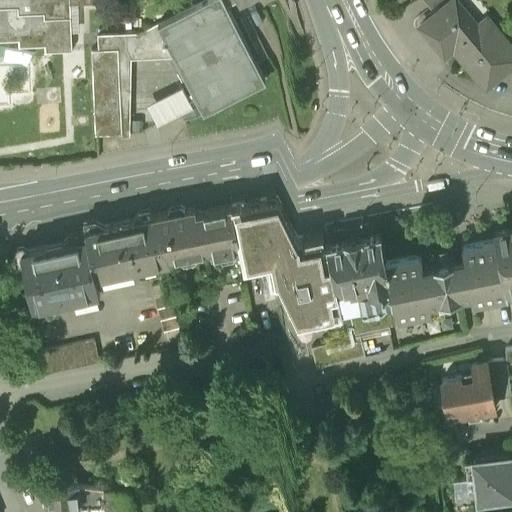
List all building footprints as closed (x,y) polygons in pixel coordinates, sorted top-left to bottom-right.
[(215,0),(230,29),(217,35),(224,49),(286,17),(284,14),(286,12),(287,11),(287,9),(287,8),(287,6),(286,4),(285,2),(283,1),(282,1),(280,0),(278,1),(277,0),(215,0)] [(463,12),(467,8),(459,0),(447,0),(434,12),(419,24),(444,54),(453,46),(482,80),(496,68),(500,73),(511,62),(511,53),(503,43),(507,40),(504,35),(487,15),(479,22),(474,26),(463,12)] [(423,0),(434,12),(447,0),(423,0)] [(479,22),(467,8),(463,12),(474,26),(479,22)] [(14,91),(40,91),(40,97),(68,96),(66,56),(71,56),(71,49),(94,48),(93,22),(0,24),(0,85),(14,85),(14,91)] [(217,35),(135,76),(94,78),(95,93),(88,93),(92,179),(128,178),(129,103),(174,102),(201,155),(262,124),(224,49),(217,35)] [(503,43),(511,53),(511,45),(507,40),(503,43)] [(496,68),(482,80),(485,85),(500,73),(496,68)] [(178,133),(143,151),(153,172),(189,154),(178,133)] [(462,246),(464,258),(471,295),(473,304),(508,297),(507,291),(511,289),(511,225),(511,226),(511,228),(494,231),(496,239),(462,246)] [(352,331),(398,320),(397,317),(385,261),(380,234),(328,244),(328,243),(324,244),(322,236),(302,240),(302,237),(296,238),(313,321),(341,315),(345,336),(311,345),(316,365),(365,353),(360,333),(353,334),(352,331)] [(313,321),(296,238),(229,252),(237,293),(242,315),(265,310),(269,330),(313,321)] [(148,263),(166,303),(208,295),(208,299),(237,293),(229,252),(191,259),(190,252),(148,260),(148,263)] [(420,254),(385,261),(397,317),(432,311),(430,303),(459,297),(452,261),(423,267),(420,254)] [(464,258),(452,261),(459,297),(465,296),(471,295),(464,258)] [(92,324),(167,307),(166,303),(148,263),(81,277),(83,285),(92,324)] [(83,285),(16,299),(23,333),(28,353),(95,339),(92,324),(83,285)] [(171,327),(148,334),(163,391),(187,384),(171,327)] [(28,353),(23,333),(11,335),(15,355),(28,353)] [(495,397),(489,359),(488,357),(472,360),(473,369),(440,375),(446,417),(468,413),(468,418),(481,417),(481,411),(497,408),(495,397)] [(510,395),(506,360),(506,357),(489,359),(495,397),(510,395)] [(89,386),(30,401),(36,424),(95,409),(89,386)] [(511,451),(509,452),(508,448),(474,451),(475,455),(465,455),(467,475),(453,477),(454,488),(460,488),(460,491),(467,490),(468,494),(473,493),(473,497),(480,496),(481,500),(511,497),(511,493),(511,451)]
